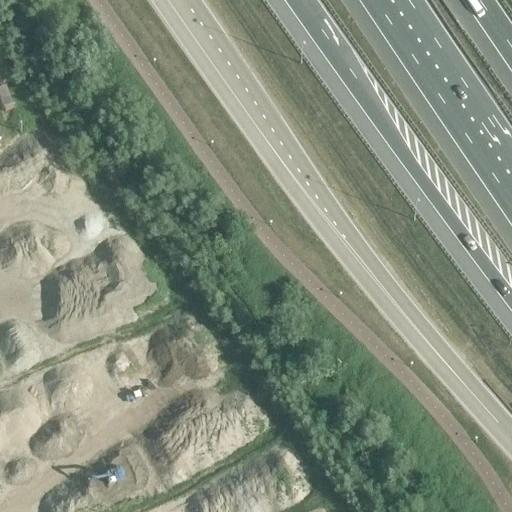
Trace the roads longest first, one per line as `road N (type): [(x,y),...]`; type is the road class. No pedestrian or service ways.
road 1 (motorway): [(298,0),(511,300)]
road 2 (motorway): [(374,0),(511,203)]
